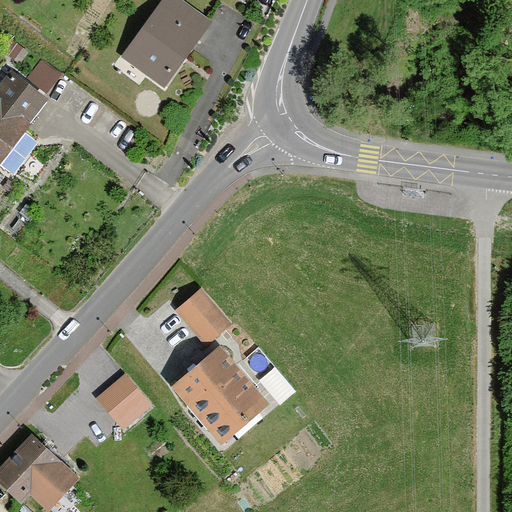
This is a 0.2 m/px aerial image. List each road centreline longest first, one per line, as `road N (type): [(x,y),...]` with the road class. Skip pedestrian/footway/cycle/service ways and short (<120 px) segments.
road 1 (tertiary): [(285,119),(223,166),(0,408)]
road 2 (track): [(484,511),(489,177)]
road 3 (residential): [(285,119),(342,155),(511,180)]
road 4 (tertiary): [(308,0),(279,90),(285,119)]
